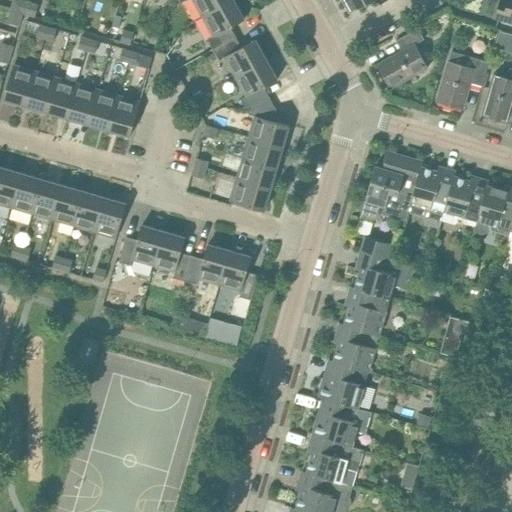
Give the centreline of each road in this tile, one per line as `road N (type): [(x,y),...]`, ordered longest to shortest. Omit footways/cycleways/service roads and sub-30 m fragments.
road 1 (residential): [(233,511),(311,244)]
road 2 (residential): [(311,244),(149,189)]
road 3 (residential): [(511,157),(350,111)]
road 4 (residential): [(149,189),(0,133)]
road 5 (residential): [(311,244),(350,111)]
